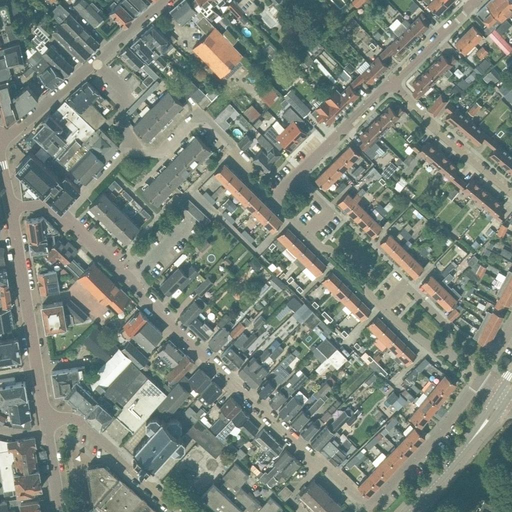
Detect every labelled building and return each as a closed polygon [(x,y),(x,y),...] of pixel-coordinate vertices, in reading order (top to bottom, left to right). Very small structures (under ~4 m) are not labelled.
[(100,20),(80,0),(78,0),(73,5),(94,26),(100,20)] [(92,0),(80,0),(100,20),(107,14),(101,9),(103,8),(96,1),(95,2),(92,0)] [(141,11),(129,0),(121,0),(120,1),(119,0),(115,0),(115,1),(114,0),(107,7),(111,11),(118,17),(125,24),(132,18),(131,17),(134,15),(137,14),(141,11)] [(129,0),(141,11),(153,0),(129,0)] [(192,48),(221,77),(239,59),(243,64),(241,66),(247,72),(252,66),(200,13),(199,14),(198,12),(192,5),(187,0),(182,0),(170,11),(183,25),(191,18),(207,34),(192,48)] [(193,0),(192,1),(199,8),(200,9),(201,8),(211,20),(214,17),(217,14),(219,13),(211,4),(213,3),(210,0),(193,0)] [(227,6),(238,17),(244,12),(233,0),(227,6)] [(241,0),(237,4),(248,15),(258,6),(251,0),(241,0)] [(270,0),(275,5),(275,4),(279,8),(285,2),(283,0),(270,0)] [(423,0),(428,4),(431,7),(438,14),(447,5),(441,0),(423,0)] [(511,0),(491,0),(476,14),(483,21),(488,26),(491,23),(495,27),(511,12),(511,11),(511,0)] [(414,1),(409,6),(414,11),(419,6),(414,1)] [(12,2),(8,6),(11,17),(19,10),(12,2)] [(50,12),(61,23),(91,53),(100,44),(59,3),(50,12)] [(0,32),(13,28),(6,5),(0,6),(0,32)] [(423,13),(411,25),(420,34),(429,26),(424,21),(427,17),(423,13)] [(511,14),(496,30),(501,35),(511,24),(511,14)] [(47,36),(52,32),(45,25),(48,22),(43,17),(36,25),(38,27),(47,36)] [(393,30),(399,36),(408,46),(410,44),(420,35),(411,25),(404,19),(401,22),(394,28),(394,29),(393,30)] [(27,22),(23,26),(28,31),(32,27),(27,22)] [(61,23),(52,32),(82,62),(91,53),(61,23)] [(316,24),(303,34),(310,42),(322,32),(316,24)] [(170,50),(173,47),(154,25),(141,35),(158,54),(161,52),(168,59),(174,54),(170,50)] [(473,25),(464,34),(474,44),(483,35),(473,25)] [(49,38),(47,36),(38,27),(34,31),(45,43),(49,38)] [(370,33),(377,41),(384,34),(377,27),(370,33)] [(13,28),(0,32),(0,45),(1,45),(0,40),(0,38),(1,38),(3,46),(19,42),(15,28),(13,28)] [(333,28),(329,32),(333,36),(337,32),(333,28)] [(227,29),(223,33),(232,43),(236,40),(227,29)] [(495,29),(489,35),(506,53),(511,47),(511,46),(501,35),(496,30),(495,29)] [(474,44),(464,34),(454,43),(464,53),(474,44)] [(141,36),(132,44),(138,51),(145,58),(149,63),(153,59),(155,61),(162,67),(167,63),(161,56),(160,57),(147,43),(141,36)] [(399,36),(385,51),(389,55),(395,49),(400,54),(408,46),(399,36)] [(0,47),(0,67),(9,65),(24,61),(28,60),(27,59),(29,58),(27,49),(22,50),(20,42),(20,41),(19,42),(3,46),(4,47),(0,47)] [(67,61),(55,49),(57,47),(52,43),(48,48),(42,42),(36,48),(37,49),(48,60),(65,76),(74,68),(67,61)] [(266,49),(270,54),(266,59),(278,70),(287,62),(270,45),(266,49)] [(132,66),(136,70),(140,65),(155,79),(159,76),(128,46),(120,52),(133,65),(132,66)] [(482,46),(479,50),(485,56),(488,52),(482,46)] [(29,58),(28,60),(34,65),(32,67),(34,70),(52,88),(63,78),(50,65),(47,61),(48,60),(37,49),(29,58)] [(324,50),(319,55),(333,68),(337,63),(324,50)] [(485,56),(479,50),(476,53),(482,59),(485,56)] [(304,51),(297,58),(305,68),(313,62),(304,51)] [(385,51),(370,65),(380,74),(388,66),(383,61),(389,55),(385,51)] [(443,54),(433,63),(443,73),(448,78),(453,73),(448,68),(457,59),(453,55),(448,60),(443,54)] [(9,65),(0,67),(0,78),(21,73),(26,68),(24,61),(9,65)] [(349,62),(343,67),(350,74),(355,68),(349,62)] [(433,63),(421,75),(431,85),(443,73),(433,63)] [(362,73),(357,78),(361,82),(366,77),(371,83),(380,74),(370,65),(362,73)] [(474,69),(481,76),(485,72),(478,65),(474,69)] [(27,77),(34,70),(31,67),(32,67),(31,66),(23,74),(27,77)] [(493,68),(483,78),(487,82),(491,79),(498,72),(493,68)] [(339,75),(345,82),(350,77),(344,70),(339,75)] [(474,70),(468,76),(472,80),(478,75),(474,70)] [(421,75),(412,84),(417,89),(413,94),(412,94),(417,99),(431,85),(421,75)] [(511,75),(499,89),(505,95),(511,87),(511,75)] [(456,86),(462,92),(469,84),(463,78),(456,86)] [(8,123),(38,99),(32,91),(27,86),(24,88),(23,86),(21,88),(22,90),(18,93),(15,90),(16,88),(14,81),(8,82),(7,79),(0,80),(0,103),(0,105),(2,110),(1,110),(4,121),(5,121),(8,123)] [(188,79),(178,90),(187,100),(190,97),(198,89),(188,79)] [(356,79),(341,93),(350,103),(359,94),(354,89),(360,83),(356,79)] [(81,112),(79,114),(96,130),(116,149),(119,146),(99,126),(107,119),(95,107),(97,105),(93,101),(96,98),(101,102),(104,98),(105,99),(87,81),(67,98),(81,112)] [(456,86),(452,90),(454,92),(457,95),(458,96),(459,95),(462,92),(456,86)] [(212,87),(208,92),(214,98),(218,93),(212,87)] [(350,103),(336,88),(324,100),(339,114),(350,103)] [(198,89),(190,97),(197,103),(205,95),(198,89)] [(290,89),(283,96),(303,117),(309,111),(311,110),(290,89)] [(133,126),(147,140),(183,104),(169,90),(133,126)] [(197,103),(203,109),(211,101),(205,95),(197,103)] [(428,110),(435,116),(447,101),(441,95),(428,110)] [(330,123),(339,114),(324,100),(323,98),(311,110),(309,111),(314,116),(320,123),(325,118),(330,123)] [(96,130),(79,114),(65,101),(51,115),(49,113),(42,119),(45,121),(33,133),(41,141),(39,143),(62,165),(63,164),(65,167),(68,170),(71,168),(86,183),(105,162),(104,161),(107,159),(116,149),(96,130)] [(468,112),(473,117),(482,106),(476,102),(468,112)] [(229,103),(213,119),(223,129),(229,123),(225,119),(235,109),(229,103)] [(446,118),(456,126),(464,116),(449,103),(445,108),(451,112),(446,118)] [(390,106),(380,115),(390,125),(404,111),(400,106),(400,107),(395,111),(390,106)] [(290,107),(283,115),(291,123),(285,129),(299,142),(308,134),(301,128),(306,123),(290,107)] [(380,115),(368,127),(369,127),(378,136),(378,137),(390,125),(380,115)] [(464,116),(456,126),(467,136),(476,126),(464,116)] [(259,119),(254,125),(257,128),(263,123),(259,119)] [(271,126),(264,134),(280,149),(285,144),(291,151),(299,142),(285,129),(280,134),(271,126)] [(482,139),(488,144),(492,139),(476,126),(467,136),(477,144),(482,139)] [(378,136),(369,127),(360,136),(365,141),(360,146),(372,158),(377,153),(375,151),(380,146),(374,140),(378,136)] [(253,159),(265,171),(274,162),(281,154),(262,134),(257,139),(266,148),(263,151),(262,150),(260,152),(253,159)] [(237,144),(244,150),(251,143),(252,142),(246,135),(237,144)] [(143,190),(157,204),(211,150),(197,136),(143,190)] [(384,142),(389,147),(395,141),(389,136),(384,142)] [(490,155),(499,163),(508,153),(492,139),(488,144),(494,149),(490,155)] [(412,148),(428,161),(437,150),(427,141),(422,147),(416,142),(412,148)] [(350,145),(342,154),(351,163),(360,154),(350,145)] [(428,161),(439,170),(448,159),(437,150),(428,161)] [(40,190),(43,193),(46,190),(49,193),(46,196),(61,210),(80,189),(65,175),(61,179),(31,152),(16,168),(25,176),(26,176),(28,192),(40,190)] [(511,155),(508,153),(499,163),(511,173),(511,171),(511,155)] [(342,154),(333,162),(342,171),(351,163),(342,154)] [(403,162),(408,166),(415,159),(410,154),(403,162)] [(381,174),(387,179),(403,161),(399,157),(393,164),(391,162),(381,174)] [(210,158),(205,162),(210,167),(214,162),(210,158)] [(439,170),(456,184),(460,179),(454,174),(459,168),(448,159),(439,170)] [(333,162),(324,171),(333,180),(337,176),(338,176),(342,171),(333,162)] [(214,173),(224,183),(234,173),(224,163),(214,173)] [(361,165),(356,169),(361,173),(365,169),(361,165)] [(374,177),(376,180),(381,175),(374,167),(364,176),(369,181),(374,177)] [(361,173),(356,169),(352,173),(357,177),(361,173)] [(324,171),(316,179),(325,188),(333,180),(324,171)] [(224,183),(234,192),(244,182),(234,173),(224,183)] [(203,186),(206,189),(217,178),(214,175),(211,178),(210,178),(203,186)] [(381,175),(376,180),(377,180),(378,180),(383,186),(388,182),(381,175)] [(456,184),(473,198),(482,187),(471,178),(466,184),(460,179),(456,184)] [(111,184),(109,186),(113,190),(115,187),(119,191),(122,188),(115,180),(113,182),(111,184)] [(400,192),(402,189),(405,186),(398,181),(393,187),(400,192)] [(240,206),(244,202),(253,192),(244,182),(234,192),(239,198),(235,201),(240,206)] [(211,196),(207,200),(212,205),(216,201),(214,200),(225,189),(221,186),(211,196)] [(406,186),(402,191),(410,198),(414,194),(406,186)] [(473,198),(484,207),(493,196),(482,187),(473,198)] [(338,202),(347,211),(356,201),(366,191),(365,191),(362,188),(353,197),(348,192),(338,202)] [(453,188),(446,196),(452,200),(458,192),(453,188)] [(122,194),(130,201),(133,198),(125,191),(122,194)] [(202,195),(207,200),(211,196),(206,191),(202,195)] [(89,206),(126,242),(139,228),(103,192),(89,206)] [(244,202),(253,211),(263,201),(253,192),(244,202)] [(493,196),(484,207),(500,221),(504,216),(499,211),(504,205),(493,196)] [(431,203),(436,207),(441,202),(436,198),(431,203)] [(131,203),(139,210),(142,207),(135,200),(131,203)] [(253,211),(263,221),(273,211),(263,201),(253,211)] [(356,201),(347,211),(356,219),(365,210),(356,201)] [(226,208),(232,213),(238,207),(233,202),(226,208)] [(379,204),(375,209),(379,212),(383,208),(379,204)] [(374,218),(364,227),(373,236),(383,227),(378,222),(387,212),(383,208),(379,212),(374,218)] [(141,212),(148,219),(151,216),(144,209),(141,212)] [(471,215),(475,218),(480,213),(475,209),(471,215)] [(365,210),(356,219),(364,227),(374,218),(365,210)] [(226,211),(222,214),(227,219),(231,216),(226,211)] [(263,221),(273,231),(281,222),(283,221),(273,211),(263,221)] [(413,218),(418,222),(423,216),(418,212),(413,218)] [(231,216),(227,219),(232,224),(236,221),(231,216)] [(43,217),(26,220),(27,221),(28,230),(30,241),(40,239),(40,238),(41,238),(42,237),(46,236),(54,234),(59,232),(57,231),(53,227),(43,217)] [(497,234),(502,237),(507,227),(502,224),(497,234)] [(287,228),(277,237),(287,247),(297,237),(287,227),(287,228)] [(245,230),(241,233),(246,238),(250,235),(245,230)] [(407,231),(403,235),(408,240),(412,236),(407,231)] [(380,243),(389,251),(398,242),(389,233),(380,243)] [(46,249),(47,250),(50,247),(51,247),(55,243),(54,234),(46,236),(42,237),(41,238),(40,238),(40,239),(30,241),(32,252),(46,249)] [(250,235),(246,238),(251,243),(255,240),(250,235)] [(294,260),(307,247),(297,237),(287,247),(282,252),(292,262),(294,260)] [(52,262),(52,261),(57,256),(65,264),(78,251),(68,241),(65,245),(59,239),(55,243),(51,247),(50,247),(47,250),(44,253),(52,262)] [(202,242),(197,247),(202,252),(207,247),(202,242)] [(398,242),(389,251),(397,260),(407,250),(398,242)] [(417,248),(421,253),(425,248),(421,244),(417,248)] [(303,262),(307,266),(316,257),(307,247),(294,260),(290,264),(295,269),(298,265),(300,266),(303,262)] [(425,248),(421,253),(425,257),(429,252),(425,248)] [(407,250),(397,260),(406,268),(415,259),(407,250)] [(478,259),(474,255),(467,261),(472,266),(477,261),(478,259)] [(223,261),(228,265),(232,261),(227,257),(223,261)] [(307,266),(307,267),(317,276),(326,267),(317,257),(316,257),(307,266)] [(415,259),(406,268),(415,277),(424,267),(415,259)] [(472,266),(470,268),(476,275),(478,270),(481,264),(477,261),(472,266)] [(78,278),(104,304),(120,287),(94,262),(87,269),(78,278)] [(486,267),(481,264),(478,270),(476,275),(481,277),(486,267)] [(272,271),(277,276),(283,270),(279,265),(272,271)] [(161,285),(169,293),(183,280),(186,284),(198,272),(192,267),(185,274),(179,268),(161,285)] [(0,303),(3,303),(3,305),(12,304),(8,281),(6,268),(0,269),(0,303)] [(38,273),(39,282),(51,280),(50,278),(57,276),(57,273),(54,271),(48,272),(47,269),(44,268),(40,269),(41,273),(38,273)] [(445,276),(449,272),(445,268),(441,273),(445,276)] [(332,272),(322,282),(332,292),(333,291),(342,282),(332,272)] [(440,282),(430,292),(439,300),(453,287),(448,282),(453,276),(449,272),(440,282)] [(422,283),(430,292),(440,282),(431,274),(422,283)] [(274,275),(268,281),(279,291),(285,285),(274,275)] [(503,282),(511,286),(511,277),(506,275),(503,282)] [(51,280),(39,282),(41,293),(60,290),(57,276),(50,278),(51,280)] [(195,289),(202,296),(215,283),(208,276),(195,289)] [(497,279),(494,285),(499,288),(506,292),(504,296),(511,300),(511,298),(511,286),(503,282),(497,279)] [(333,291),(342,301),(352,292),(342,282),(333,291)] [(287,284),(284,287),(282,289),(290,298),(295,293),(287,284)] [(475,287),(470,285),(463,298),(469,302),(471,297),(470,296),(475,287)] [(120,287),(104,304),(105,304),(108,300),(119,311),(131,298),(120,287)] [(439,300),(451,312),(458,306),(455,302),(457,300),(461,295),(453,287),(439,300)] [(496,303),(496,304),(502,308),(503,307),(505,302),(509,304),(511,300),(504,296),(506,292),(499,288),(497,292),(496,294),(500,296),(496,303)] [(342,301),(352,311),(361,301),(352,292),(342,301)] [(292,299),(287,304),(295,312),(304,302),(296,294),(291,298),(292,299)] [(187,309),(180,316),(188,324),(188,323),(195,316),(202,308),(203,309),(206,305),(207,304),(199,296),(198,297),(195,300),(187,309)] [(65,305),(66,306),(72,312),(71,313),(65,314),(62,302),(53,304),(43,305),(42,305),(42,306),(46,329),(46,330),(47,330),(58,328),(58,330),(61,332),(64,332),(66,329),(66,327),(67,327),(66,325),(74,324),(74,323),(81,322),(82,321),(87,316),(70,300),(65,305)] [(352,311),(362,321),(371,311),(372,311),(361,301),(352,311)] [(301,323),(303,320),(313,311),(304,302),(295,312),(292,314),(301,323)] [(487,310),(486,312),(501,320),(503,315),(499,313),(502,308),(496,304),(492,312),(487,310)] [(458,306),(451,312),(447,316),(451,321),(460,312),(459,312),(463,308),(460,305),(458,306)] [(0,328),(14,327),(11,308),(4,309),(3,309),(0,309),(0,328)] [(130,338),(133,334),(148,319),(149,319),(140,311),(133,318),(120,331),(121,332),(121,335),(125,338),(127,338),(129,340),(131,338),(130,338)] [(313,311),(303,320),(312,329),(317,324),(322,320),(313,311)] [(202,323),(201,322),(205,317),(200,312),(188,324),(204,339),(214,329),(204,321),(202,323)] [(486,312),(481,323),(495,330),(501,320),(486,312)] [(217,324),(221,328),(231,318),(226,314),(217,324)] [(253,323),(258,328),(266,320),(261,315),(253,323)] [(241,321),(230,333),(234,338),(246,326),(251,321),(246,316),(241,322),(241,321)] [(367,326),(377,336),(387,326),(377,317),(367,326)] [(148,319),(133,334),(147,348),(155,340),(162,333),(148,320),(149,320),(148,319)] [(208,343),(216,350),(222,343),(227,338),(225,336),(230,331),(232,329),(230,327),(234,323),(230,320),(215,336),(208,343)] [(322,320),(317,324),(322,329),(319,332),(325,337),(332,330),(327,325),(323,321),(322,320)] [(476,332),(473,337),(487,345),(488,345),(490,340),(495,330),(481,323),(476,332)] [(241,348),(228,362),(235,369),(242,362),(246,357),(242,353),(266,329),(262,325),(254,332),(243,344),(241,348)] [(377,336),(387,346),(397,336),(387,326),(377,336)] [(78,407),(84,413),(132,360),(121,350),(95,327),(82,341),(99,357),(105,362),(102,367),(84,386),(78,380),(77,380),(75,380),(66,391),(65,391),(63,392),(62,393),(73,402),(72,403),(78,407)] [(327,357),(328,358),(337,348),(329,340),(336,332),(333,330),(311,352),(321,363),(327,357)] [(221,356),(228,362),(241,348),(243,344),(254,332),(248,337),(243,332),(228,348),(221,356)] [(406,346),(397,336),(387,346),(397,355),(406,346)] [(16,359),(21,358),(18,337),(0,340),(0,366),(10,365),(12,366),(15,366),(17,364),(16,359)] [(153,364),(156,366),(157,365),(162,369),(169,363),(172,366),(178,360),(184,353),(169,338),(163,346),(157,351),(161,355),(153,364)] [(121,350),(132,360),(140,351),(129,341),(121,350)] [(245,365),(238,372),(246,379),(269,356),(272,353),(276,348),(280,345),(276,341),(272,344),(268,349),(257,359),(254,356),(249,361),(245,365)] [(71,351),(74,354),(82,346),(80,343),(71,351)] [(397,355),(394,359),(399,364),(402,360),(407,365),(416,355),(406,346),(397,355)] [(337,348),(328,358),(327,358),(337,368),(347,358),(337,348)] [(132,360),(84,413),(85,414),(100,428),(101,427),(100,427),(112,414),(115,416),(149,378),(140,369),(149,360),(140,351),(132,360)] [(279,363),(284,368),(295,357),(290,352),(279,363)] [(166,376),(174,384),(175,384),(184,374),(194,363),(195,363),(186,355),(180,362),(166,376)] [(269,356),(246,379),(254,387),(261,379),(271,369),(268,366),(274,361),(269,356)] [(425,358),(415,368),(419,372),(429,362),(425,358)] [(264,383),(257,390),(265,397),(272,390),(277,385),(280,382),(281,383),(286,377),(290,374),(284,368),(279,363),(273,370),(277,374),(270,382),(267,379),(264,383)] [(55,394),(62,393),(63,392),(65,391),(66,391),(75,380),(77,380),(78,380),(79,380),(78,378),(86,377),(85,366),(52,372),(52,373),(54,380),(55,380),(55,385),(54,385),(55,392),(55,394)] [(413,369),(406,377),(410,380),(417,373),(413,369)] [(175,384),(169,391),(170,391),(181,402),(190,393),(190,392),(196,386),(200,391),(211,379),(201,370),(197,375),(195,373),(189,379),(184,374),(175,384)] [(275,394),(269,401),(277,409),(277,408),(283,401),(287,397),(298,386),(308,377),(302,372),(298,376),(295,373),(284,385),(280,390),(275,394)] [(436,385),(447,394),(456,383),(445,374),(436,385)] [(317,389),(323,395),(336,381),(330,375),(317,389)] [(0,390),(1,401),(17,398),(27,397),(25,382),(16,383),(16,380),(15,380),(15,378),(5,379),(0,380),(0,390)] [(161,389),(149,378),(115,416),(133,432),(157,405),(167,394),(161,389)] [(197,398),(206,406),(210,403),(215,397),(222,390),(213,381),(206,389),(201,394),(197,398)] [(432,381),(424,392),(428,395),(427,395),(438,405),(439,404),(447,394),(436,385),(432,381)] [(405,389),(402,392),(407,397),(410,394),(405,389)] [(173,411),(181,402),(170,391),(167,394),(157,405),(162,410),(167,405),(173,411)] [(394,391),(386,398),(392,404),(399,396),(394,391)] [(279,410),(288,418),(302,403),(298,399),(300,396),(297,392),(294,395),(279,410)] [(407,397),(412,402),(415,398),(410,394),(407,397)] [(419,406),(418,406),(430,415),(438,405),(427,395),(419,406)] [(290,422),(298,429),(310,417),(326,401),(320,396),(304,412),(302,409),(290,422)] [(223,410),(218,415),(226,424),(242,408),(231,397),(220,408),(223,410)] [(18,400),(1,402),(1,411),(8,414),(7,415),(10,414),(11,421),(12,421),(13,427),(30,429),(31,429),(31,428),(32,428),(32,427),(30,418),(31,418),(27,398),(18,400)] [(300,431),(308,439),(320,426),(332,414),(331,413),(336,408),(333,404),(320,418),(319,417),(314,423),(311,420),(307,424),(300,431)] [(203,407),(201,405),(197,409),(199,410),(197,412),(190,406),(183,412),(195,422),(198,419),(199,420),(207,412),(202,408),(203,407)] [(311,441),(319,449),(337,431),(337,430),(346,421),(358,409),(358,408),(354,412),(349,406),(345,410),(344,409),(328,426),(327,425),(317,434),(311,441)] [(418,406),(410,416),(421,426),(430,415),(418,406)] [(250,416),(242,409),(216,436),(224,444),(228,440),(224,437),(237,424),(239,427),(247,419),(250,416)] [(361,412),(358,409),(346,421),(350,425),(358,417),(357,416),(361,412)] [(150,432),(150,433),(134,450),(133,451),(134,452),(137,454),(136,454),(137,455),(135,457),(134,456),(133,458),(134,459),(135,459),(145,468),(145,469),(147,470),(148,469),(148,468),(149,466),(150,467),(151,466),(153,468),(152,469),(153,470),(155,469),(154,468),(170,451),(171,451),(174,454),(173,454),(175,455),(175,454),(180,454),(180,455),(181,454),(181,453),(184,450),(185,450),(185,449),(185,448),(184,444),(185,444),(184,442),(183,442),(180,439),(181,438),(183,437),(181,435),(181,436),(179,434),(181,432),(180,431),(181,430),(182,430),(182,429),(181,429),(181,424),(182,424),(181,422),(177,419),(177,418),(176,418),(176,419),(171,419),(171,418),(170,418),(170,420),(166,423),(162,420),(163,419),(162,418),(161,419),(161,420),(160,421),(157,418),(157,417),(155,417),(155,418),(151,418),(151,417),(149,418),(150,419),(147,422),(146,422),(145,423),(146,424),(146,428),(145,428),(146,430),(147,429),(150,432)] [(390,422),(389,423),(393,426),(399,421),(395,417),(392,420),(390,422)] [(210,427),(217,434),(226,424),(219,418),(210,427)] [(199,420),(198,419),(195,422),(195,423),(187,432),(198,441),(209,429),(199,420)] [(258,429),(247,419),(239,427),(250,437),(258,429)] [(393,426),(389,422),(384,427),(388,431),(393,426)] [(415,427),(405,437),(415,447),(425,437),(415,427)] [(258,440),(255,443),(259,447),(260,446),(264,449),(265,451),(275,440),(263,429),(261,432),(257,436),(255,438),(258,440)] [(319,449),(328,458),(347,438),(342,443),(337,438),(340,434),(337,431),(319,449)] [(380,431),(371,441),(374,444),(384,435),(380,431)] [(34,447),(35,446),(34,437),(9,441),(0,439),(0,468),(5,496),(18,494),(34,491),(34,488),(42,487),(39,466),(38,467),(34,447)] [(405,437),(396,447),(406,457),(415,447),(405,437)] [(347,438),(328,458),(335,465),(345,455),(341,451),(351,441),(347,438)] [(228,440),(224,444),(226,446),(232,453),(234,454),(238,450),(228,440)] [(275,440),(265,451),(258,458),(262,462),(269,455),(273,458),(276,454),(283,447),(275,440)] [(374,444),(371,441),(365,446),(369,450),(374,444)] [(396,447),(386,457),(396,466),(406,457),(396,447)] [(238,450),(234,454),(240,460),(241,460),(243,461),(244,460),(245,462),(250,457),(240,448),(238,450)] [(266,483),(273,476),(292,456),(285,449),(274,461),(276,464),(268,473),(266,471),(264,474),(261,471),(261,472),(257,475),(266,483)] [(275,475),(279,479),(282,476),(286,480),(301,464),(293,456),(283,467),(282,467),(275,475)] [(386,457),(377,466),(387,476),(396,466),(386,457)] [(247,466),(257,475),(261,472),(253,464),(256,461),(254,459),(247,466)] [(355,463),(351,460),(345,466),(349,469),(355,463)] [(245,511),(251,511),(259,504),(240,486),(249,476),(235,463),(223,477),(226,480),(220,487),(214,481),(203,494),(222,511),(240,511),(243,509),(245,511)] [(95,504),(119,478),(104,464),(89,466),(89,467),(95,504)] [(377,466),(367,476),(378,486),(387,476),(377,466)] [(273,476),(266,483),(271,488),(278,480),(273,476)] [(378,486),(367,476),(358,486),(368,496),(378,486)] [(129,511),(142,499),(119,478),(95,504),(92,507),(97,511),(129,511)] [(300,494),(310,503),(323,488),(318,483),(317,484),(314,481),(315,480),(314,479),(300,494)] [(286,486),(278,494),(285,501),(290,495),(293,493),(289,489),(286,486)] [(310,503),(319,511),(333,497),(332,497),(331,498),(328,495),(329,494),(323,488),(310,503)] [(0,511),(41,511),(39,498),(38,494),(28,496),(1,500),(1,502),(0,502),(0,511)] [(245,511),(243,510),(240,511),(277,511),(281,508),(282,509),(283,508),(270,497),(262,506),(259,504),(251,511),(245,511)] [(336,511),(342,506),(336,500),(335,501),(332,498),(333,498),(333,497),(319,511),(336,511)] [(156,511),(142,499),(129,511),(156,511)] [(511,511),(511,507),(508,505),(505,511),(498,508),(497,509),(496,508),(497,506),(484,499),(477,511),(476,511),(475,511),(474,511),(511,511)]
